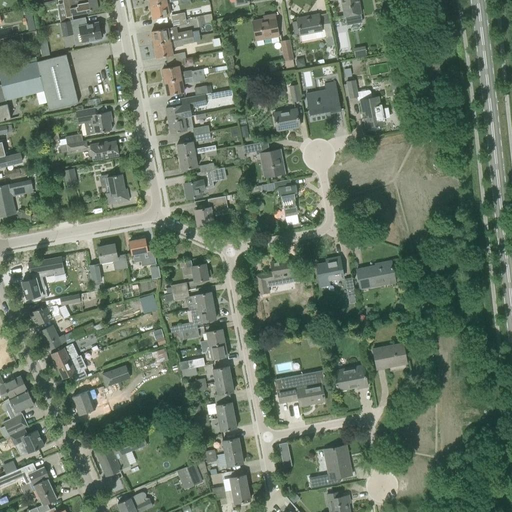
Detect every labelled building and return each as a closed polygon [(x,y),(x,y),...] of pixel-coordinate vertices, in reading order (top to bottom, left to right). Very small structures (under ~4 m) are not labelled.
[(98,9),(96,0),(62,0),(66,18),(87,13),(87,10),(89,10),(90,11),(98,9)] [(363,23),(358,0),(340,0),(344,17),(346,26),(363,23)] [(167,3),(150,6),(153,19),(169,16),(167,3)] [(34,31),(30,8),(23,10),(27,32),(34,31)] [(171,16),(172,22),(186,19),(185,13),(171,16)] [(324,30),(326,39),(332,38),(328,13),(318,15),(297,20),(300,35),(324,30)] [(278,36),(275,17),(274,15),(267,16),(268,19),(252,22),(256,41),(278,36)] [(100,31),(98,23),(79,27),(78,19),(60,23),(63,37),(80,33),(82,43),(90,41),(90,42),(90,43),(99,41),(99,40),(99,41),(98,39),(101,39),(101,37),(103,36),(101,30),(100,31)] [(186,19),(172,22),(173,28),(186,25),(186,19)] [(151,32),(154,45),(170,42),(181,40),(193,38),(192,32),(169,36),(167,29),(151,32)] [(154,45),(156,58),(172,55),(171,48),(182,46),(182,45),(194,43),(193,38),(181,40),(170,42),(154,45)] [(281,42),(285,60),(292,59),(289,40),(281,42)] [(47,48),(39,49),(41,56),(49,55),(47,48)] [(0,85),(0,121),(10,119),(6,101),(44,91),(49,111),(78,103),(66,55),(2,71),(0,71),(0,80),(1,85),(0,85)] [(304,59),(296,61),(297,69),(305,67),(304,59)] [(179,66),(162,69),(165,82),(181,79),(192,77),(203,75),(202,69),(191,71),(191,70),(180,72),(179,66)] [(181,79),(165,82),(167,95),(183,92),(181,79)] [(357,101),(360,101),(365,128),(370,127),(371,130),(370,130),(372,130),(377,129),(379,129),(379,128),(378,128),(378,126),(383,125),(382,119),(389,118),(387,109),(381,110),(381,109),(381,110),(378,97),(371,98),(371,93),(370,91),(369,90),(368,90),(357,92),(355,81),(346,82),(348,88),(349,98),(356,97),(357,101)] [(308,105),(310,115),(331,111),(331,114),(340,112),(334,83),(324,85),(325,91),(306,94),(308,105)] [(196,96),(201,95),(204,94),(207,94),(206,86),(194,88),(196,96)] [(300,100),(297,86),(289,87),(292,102),(300,100)] [(195,107),(206,105),(206,100),(204,94),(201,95),(196,96),(187,98),(188,104),(194,103),(195,107)] [(187,108),(186,104),(166,108),(168,121),(184,118),(187,117),(191,116),(190,107),(187,108)] [(77,111),(79,120),(94,118),(97,133),(111,130),(109,119),(111,118),(110,112),(96,114),(94,108),(77,111)] [(274,114),(277,131),(300,127),(298,117),(296,109),(274,114)] [(184,118),(168,121),(170,133),(180,131),(186,130),(184,118)] [(192,129),(194,136),(209,133),(208,126),(192,129)] [(209,133),(194,136),(195,142),(211,139),(209,133)] [(65,137),(66,144),(82,141),(81,134),(65,137)] [(86,141),(82,141),(66,144),(68,152),(87,148),(86,141)] [(102,143),(90,145),(93,161),(118,156),(116,141),(102,144),(102,143)] [(177,145),(179,158),(195,155),(195,154),(206,152),(216,151),(215,145),(194,149),(193,142),(186,143),(177,145)] [(258,152),(257,144),(242,146),(242,147),(243,154),(244,154),(258,152)] [(260,154),(264,178),(282,174),(279,160),(281,159),(280,150),(260,154)] [(1,158),(0,158),(0,167),(22,162),(20,153),(7,156),(1,157),(1,158)] [(195,155),(179,158),(181,170),(191,168),(197,167),(195,155)] [(41,167),(40,159),(27,161),(28,169),(41,167)] [(199,166),(200,173),(215,170),(214,169),(213,163),(199,166)] [(4,172),(5,178),(20,175),(19,169),(4,172)] [(63,171),(66,185),(77,183),(74,169),(63,171)] [(212,180),(219,178),(217,169),(214,169),(215,170),(200,173),(197,173),(198,181),(184,184),(187,199),(196,197),(202,196),(200,190),(214,187),(212,180)] [(107,205),(129,201),(127,189),(125,189),(122,174),(107,177),(109,188),(104,189),(107,205)] [(0,186),(0,217),(15,214),(13,204),(10,192),(32,187),(31,180),(2,186),(0,186)] [(290,180),(251,187),(252,193),(262,191),(262,192),(278,189),(278,188),(291,186),(290,180)] [(282,196),(287,225),(299,223),(294,194),(297,193),(295,185),(291,186),(278,188),(278,189),(280,197),(282,196)] [(195,211),(198,226),(213,223),(212,217),(228,214),(226,201),(225,197),(207,200),(209,208),(195,211)] [(139,254),(142,266),(156,264),(153,251),(147,252),(145,239),(129,241),(132,255),(139,254)] [(112,260),(114,270),(127,268),(125,255),(116,256),(114,245),(98,248),(100,258),(101,263),(112,260)] [(30,280),(23,282),(28,298),(33,297),(34,300),(43,298),(41,288),(45,287),(42,277),(52,274),(51,270),(58,268),(57,259),(26,265),(28,275),(29,275),(30,280)] [(254,275),(258,295),(269,293),(267,282),(274,281),(274,278),(291,275),(288,259),(270,263),(272,272),(254,275)] [(185,262),(179,263),(180,270),(183,269),(184,275),(191,273),(193,282),(208,279),(205,264),(192,267),(191,261),(185,262)] [(316,265),(318,275),(320,287),(330,286),(329,280),(343,277),(340,261),(316,265)] [(356,270),(358,280),(360,289),(381,285),(380,282),(394,279),(392,272),(391,262),(382,264),(382,265),(356,270)] [(92,282),(101,280),(98,264),(90,266),(92,282)] [(355,296),(352,278),(345,279),(348,298),(354,297),(355,296)] [(170,286),(172,294),(188,291),(186,283),(170,286)] [(189,298),(188,291),(172,294),(167,295),(164,295),(165,302),(189,298)] [(189,305),(190,310),(213,306),(210,292),(196,295),(197,303),(189,305)] [(80,302),(79,295),(60,299),(61,306),(80,302)] [(156,310),(152,295),(139,299),(143,314),(156,310)] [(61,314),(57,306),(57,305),(47,307),(47,306),(44,307),(44,308),(41,310),(41,308),(39,309),(30,313),(36,326),(45,322),(52,318),(57,316),(61,314)] [(61,307),(64,317),(70,316),(67,305),(61,307)] [(178,325),(180,332),(197,329),(196,325),(202,324),(201,322),(215,319),(213,306),(190,310),(192,322),(178,325)] [(39,331),(48,351),(66,342),(63,334),(58,336),(52,325),(39,331)] [(82,327),(71,332),(75,340),(85,336),(82,327)] [(161,329),(153,332),(156,339),(157,339),(163,337),(161,329)] [(180,332),(181,339),(199,336),(197,329),(180,332)] [(200,342),(201,348),(224,343),(221,330),(207,332),(208,340),(200,342)] [(315,336),(307,338),(308,345),(316,343),(315,336)] [(163,337),(157,339),(159,346),(165,344),(163,337)] [(224,343),(201,348),(202,353),(210,351),(212,359),(226,356),(226,355),(229,355),(227,348),(225,349),(224,343)] [(375,359),(376,369),(406,363),(404,354),(403,344),(373,350),(375,359)] [(51,354),(57,366),(73,359),(67,346),(51,354)] [(151,353),(156,366),(163,364),(162,361),(169,358),(164,347),(151,353)] [(87,368),(81,356),(81,355),(79,356),(73,359),(57,366),(63,379),(70,376),(73,382),(87,377),(84,369),(87,368)] [(188,361),(189,368),(205,365),(203,358),(188,361)] [(125,366),(102,374),(106,386),(129,377),(125,366)] [(334,374),(337,391),(357,387),(357,389),(367,387),(365,377),(363,366),(351,368),(351,370),(334,374)] [(213,370),(215,382),(231,379),(228,367),(213,370)] [(324,401),(321,385),(325,385),(322,371),(275,380),(277,389),(279,403),(299,400),(300,406),(324,401)] [(8,394),(10,398),(10,399),(27,390),(20,376),(3,384),(0,376),(0,394),(1,397),(8,394)] [(231,379),(215,382),(217,395),(233,392),(231,379)] [(112,384),(115,392),(122,390),(119,381),(112,384)] [(82,394),(72,397),(79,415),(88,412),(95,409),(92,401),(105,396),(102,387),(101,387),(82,394)] [(10,399),(10,398),(9,399),(2,402),(3,404),(1,405),(5,412),(13,408),(15,414),(34,405),(27,390),(10,399)] [(215,406),(217,413),(218,418),(234,415),(231,403),(215,406)] [(199,405),(191,406),(192,413),(200,412),(199,405)] [(28,426),(22,414),(3,423),(9,436),(25,428),(24,428),(28,426)] [(234,415),(218,418),(220,431),(236,428),(234,415)] [(25,428),(9,436),(14,446),(23,442),(28,453),(44,446),(37,430),(27,434),(25,428)] [(125,454),(147,445),(142,434),(111,446),(111,447),(105,449),(96,453),(101,464),(103,470),(102,471),(105,474),(106,476),(115,472),(122,469),(122,471),(128,468),(127,467),(130,466),(125,454)] [(222,441),(225,454),(240,451),(238,438),(222,441)] [(290,442),(280,443),(283,467),(293,466),(290,442)] [(352,475),(346,446),(323,450),(325,460),(328,475),(316,477),(317,481),(309,483),(311,489),(340,483),(339,478),(352,475)] [(240,451),(225,454),(227,466),(243,463),(240,451)] [(33,463),(0,478),(0,487),(23,477),(26,484),(31,482),(35,490),(50,483),(48,479),(49,478),(44,466),(36,470),(33,463)] [(191,465),(180,469),(188,487),(198,483),(191,465)] [(229,478),(232,491),(247,488),(245,475),(229,478)] [(35,490),(42,505),(42,506),(44,505),(57,499),(50,483),(35,490)] [(247,488),(232,491),(234,503),(250,500),(247,488)] [(117,504),(121,511),(139,511),(153,506),(150,499),(144,498),(145,497),(146,496),(146,495),(145,494),(144,493),(143,493),(141,492),(134,496),(117,504)] [(330,504),(331,511),(349,511),(347,511),(346,504),(350,503),(348,496),(339,497),(338,492),(327,495),(328,504),(330,504)] [(296,494),(290,499),(293,503),(299,498),(296,494)]
